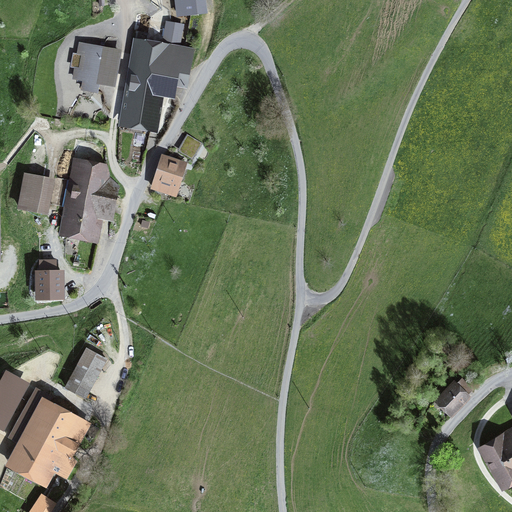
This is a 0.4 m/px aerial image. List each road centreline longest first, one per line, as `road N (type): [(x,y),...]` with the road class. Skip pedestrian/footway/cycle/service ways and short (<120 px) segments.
road 1 (unclassified): [(283,511),(280,432),(299,300),(302,188),(296,143),(255,43),(239,39),(218,54),(143,180),(99,288),(76,305),(0,319)]
road 2 (track): [(131,0),(111,151),(116,170),(139,189)]
road 3 (unclassified): [(511,374),(479,395),(441,437),(431,467),(434,511)]
road 4 (track): [(511,392),(481,424),(476,442),(488,476),(511,501)]
road 5 (track): [(121,314),(125,361),(104,434)]
